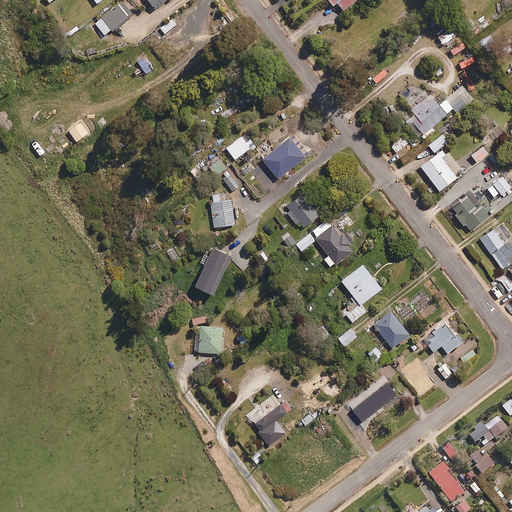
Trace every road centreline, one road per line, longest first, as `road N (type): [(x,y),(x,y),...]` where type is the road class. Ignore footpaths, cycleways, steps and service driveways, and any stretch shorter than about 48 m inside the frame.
road 1 (residential): [(511,339),(248,0)]
road 2 (residential): [(315,511),(511,359)]
